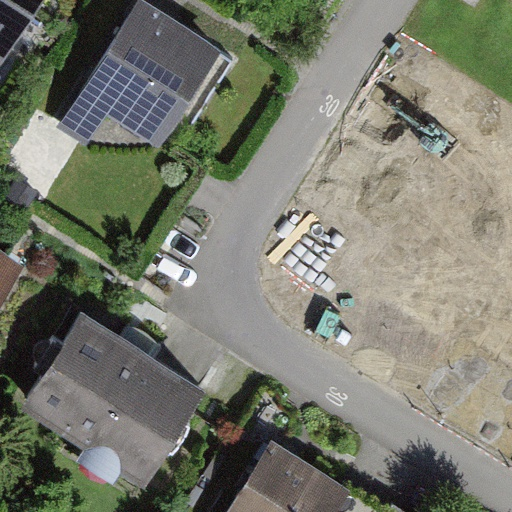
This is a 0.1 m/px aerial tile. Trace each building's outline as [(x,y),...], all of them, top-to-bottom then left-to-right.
[(46,0),(0,0),(0,66),(2,68),(46,0)] [(219,53),(143,5),(63,131),(89,147),(108,117),(159,149),(219,53)] [(0,306),(25,268),(0,251),(0,306)] [(208,392),(84,312),(18,412),(83,455),(79,462),(113,484),(119,475),(143,491),(208,392)] [(388,511),(274,439),(226,511),(388,511)]
